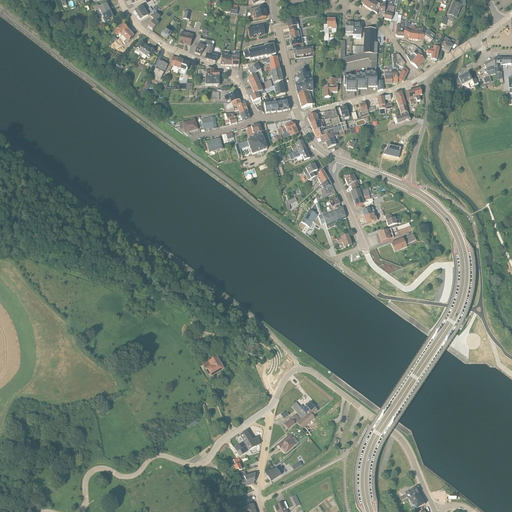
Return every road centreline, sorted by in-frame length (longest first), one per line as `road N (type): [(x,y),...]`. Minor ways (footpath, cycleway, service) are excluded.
road 1 (secondary): [(409,188),(432,202),(458,239),(463,290),(450,324),(370,444),(368,511)]
road 2 (residential): [(264,412),(290,372),(311,370),(404,443),(434,508)]
road 3 (unclassified): [(205,464),(157,457),(128,480),(97,472),(85,483),(83,511)]
road 4 (residential): [(121,0),(153,37),(236,81)]
road 5 (residential): [(297,115),(420,76)]
